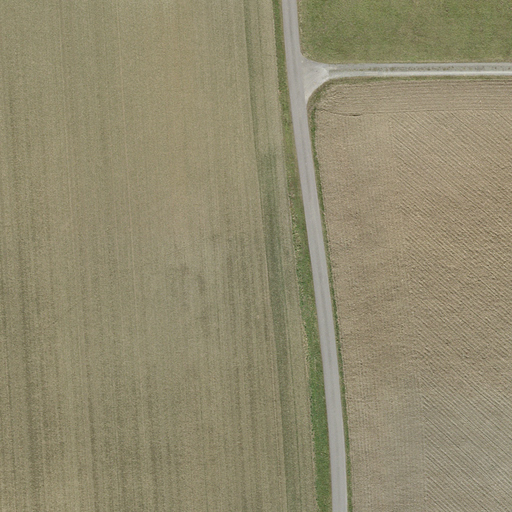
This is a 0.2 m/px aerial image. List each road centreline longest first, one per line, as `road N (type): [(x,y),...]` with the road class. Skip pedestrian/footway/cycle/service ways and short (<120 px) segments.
road 1 (track): [(341,511),(292,0)]
road 2 (track): [(511,71),(297,71)]
